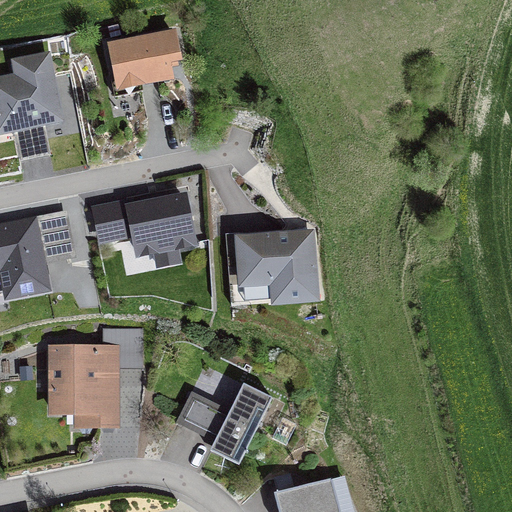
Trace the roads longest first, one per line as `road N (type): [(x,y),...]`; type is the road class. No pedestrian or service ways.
road 1 (residential): [(0,201),(243,154)]
road 2 (residential): [(0,501),(162,480),(214,511)]
